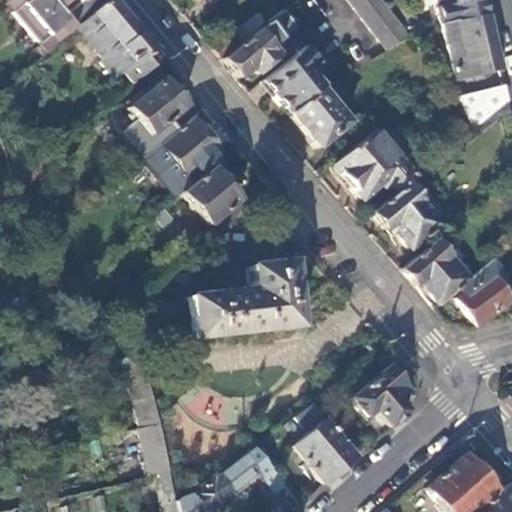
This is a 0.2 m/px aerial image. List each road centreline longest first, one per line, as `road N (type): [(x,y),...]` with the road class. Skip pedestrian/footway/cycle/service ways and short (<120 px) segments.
road 1 (residential): [(144,0),(464,381)]
road 2 (residential): [(464,381),(335,511)]
